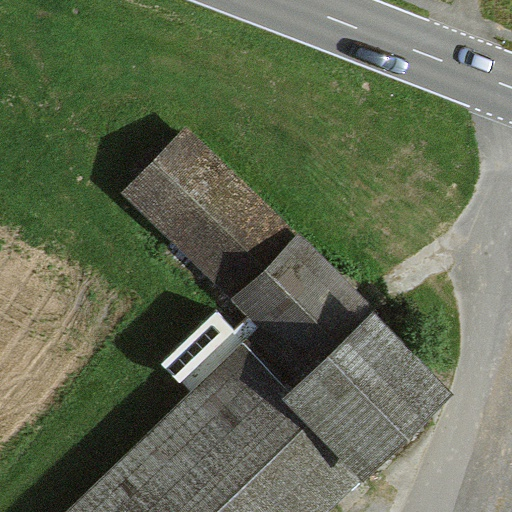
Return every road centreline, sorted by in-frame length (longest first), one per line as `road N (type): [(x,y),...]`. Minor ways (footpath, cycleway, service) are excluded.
road 1 (track): [(432,511),(479,379),(494,234),(511,163)]
road 2 (primary): [(511,105),(232,0)]
